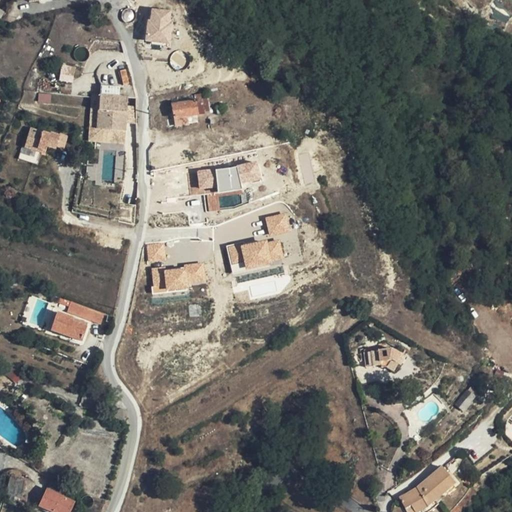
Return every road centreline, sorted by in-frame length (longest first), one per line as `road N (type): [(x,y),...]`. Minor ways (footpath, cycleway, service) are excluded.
road 1 (residential): [(111,0),(140,84),(144,190),(108,367),(133,421),(110,511)]
road 2 (residential): [(239,511),(272,482),(299,476),(362,511)]
